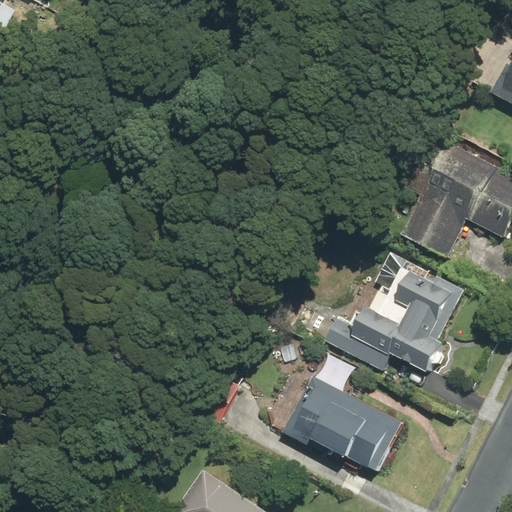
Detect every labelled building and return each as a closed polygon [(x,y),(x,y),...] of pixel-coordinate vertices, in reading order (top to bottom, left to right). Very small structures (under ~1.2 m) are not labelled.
[(511,58),(494,95),(511,103),(511,58)] [(511,217),(511,174),(424,130),(396,183),(425,198),(405,238),(449,261),(470,220),(502,237),(511,217)] [(344,314),(329,342),(384,371),(393,354),(429,373),(471,294),(399,256),(363,324),(344,314)] [(315,380),(288,435),(379,478),(405,424),(315,380)] [(264,511),(204,473),(179,511),(264,511)]
